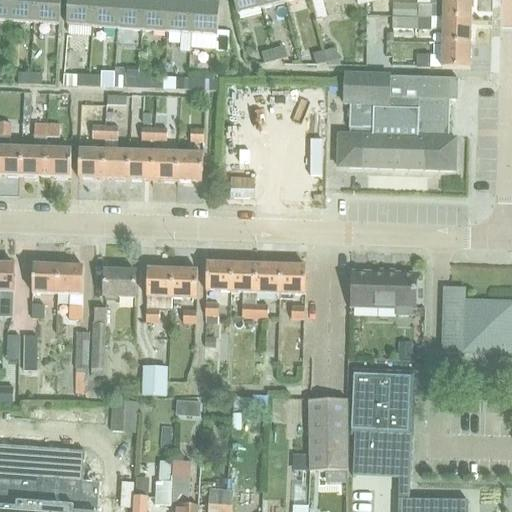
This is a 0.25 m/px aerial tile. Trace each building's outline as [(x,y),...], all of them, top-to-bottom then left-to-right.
[(11,0),(0,0),(0,22),(9,23),(11,0)] [(35,0),(11,0),(9,23),(34,25),(35,0)] [(35,0),(34,25),(60,27),(61,0),(35,0)] [(93,30),(95,0),(69,0),(67,28),(93,30)] [(110,0),(95,0),(93,30),(118,32),(120,1),(110,0)] [(263,11),(260,0),(233,0),(238,17),(263,11)] [(287,5),(285,0),(260,0),(263,11),(287,5)] [(310,0),(317,23),(329,20),(323,0),(310,0)] [(419,7),(419,20),(472,22),(472,0),(431,0),(432,7),(419,7)] [(120,1),(118,32),(142,33),(145,3),(120,1)] [(169,5),(145,3),(142,33),(167,35),(169,5)] [(169,5),(167,35),(192,37),(194,6),(169,5)] [(194,6),(192,37),(191,49),(217,51),(216,53),(225,53),(227,28),(218,27),(220,8),(194,6)] [(419,8),(393,7),(393,18),(418,19),(419,8)] [(472,22),(419,20),(393,19),(392,32),(419,33),(444,34),(443,45),(471,46),(472,22)] [(471,46),(443,45),(443,71),(470,71),(471,46)] [(287,47),(275,51),(278,63),(291,59),(287,47)] [(325,52),(328,64),(340,61),(337,49),(325,52)] [(278,63),(275,51),(263,54),(266,67),(278,63)] [(328,64),(325,52),(314,55),(317,67),(328,64)] [(432,70),(433,56),(418,56),(418,69),(432,70)] [(127,70),(117,69),(117,74),(116,91),(140,91),(140,79),(140,72),(127,72),(127,70)] [(91,77),(91,90),(116,91),(117,74),(103,74),(103,77),(91,77)] [(31,88),(32,75),(20,75),(19,87),(31,88)] [(44,75),(32,75),(31,88),(43,88),(44,75)] [(65,76),(64,89),(91,90),(91,77),(65,76)] [(461,80),(390,78),(346,77),(345,107),(351,107),(350,131),(352,131),(351,138),(341,138),(340,170),(457,174),(458,142),(450,141),(451,101),(460,101),(461,80)] [(165,80),(140,79),(140,91),(165,92),(165,80)] [(165,80),(165,92),(187,93),(188,81),(165,80)] [(188,81),(187,93),(219,94),(219,83),(216,83),(216,81),(202,81),(188,81)] [(108,98),(107,108),(127,108),(127,99),(108,98)] [(168,129),(168,120),(158,120),(158,129),(168,129)] [(0,178),(22,180),(23,152),(11,151),(12,139),(12,126),(0,125),(0,178)] [(23,152),(22,180),(46,180),(47,152),(47,138),(49,138),(49,126),(36,126),(36,138),(35,152),(23,152)] [(62,127),(49,126),(49,138),(61,139),(62,127)] [(93,127),(93,139),(106,140),(106,128),(93,127)] [(105,154),(104,182),(129,183),(130,155),(118,155),(119,128),(106,128),(106,140),(105,154)] [(156,142),(157,130),(144,129),(143,141),(156,142)] [(157,130),(156,142),(169,142),(169,130),(157,130)] [(204,145),(204,131),(191,131),(191,144),(204,145)] [(72,153),(47,152),(46,180),(71,181),(72,153)] [(104,182),(105,154),(80,153),(79,181),(104,182)] [(130,155),(129,183),(153,184),(154,156),(130,155)] [(178,157),(154,156),(153,184),(177,185),(178,157)] [(203,158),(178,157),(177,185),(202,185),(203,158)] [(0,318),(14,319),(14,295),(16,268),(0,266),(0,294),(1,295),(0,311),(0,318)] [(233,296),(234,268),(208,267),(207,295),(233,296)] [(58,297),(59,269),(35,268),(34,296),(58,297)] [(234,268),(233,296),(244,296),(243,320),(256,320),(257,307),(257,297),(258,269),(234,268)] [(85,270),(59,269),(58,297),(71,297),(70,323),(83,323),(84,310),(84,298),(85,270)] [(258,269),(257,297),(281,297),(282,269),(258,269)] [(282,269),(281,297),(307,298),(308,270),(307,270),(282,269)] [(105,300),(135,301),(136,275),(122,274),(122,272),(112,272),(112,274),(106,274),(105,300)] [(173,302),(174,274),(149,273),(148,311),(147,324),(160,325),(160,311),(173,312),(173,302)] [(174,274),(173,302),(198,303),(199,275),(174,274)] [(417,277),(353,275),(352,310),(397,311),(397,317),(412,318),(412,312),(416,312),(417,277)] [(443,355),(511,357),(511,304),(465,303),(466,291),(445,291),(443,355)] [(220,305),(207,304),(207,319),(219,319),(220,305)] [(269,307),(257,307),(256,320),(269,320),(269,307)] [(45,321),(46,308),(33,308),(32,321),(45,321)] [(293,308),(293,323),(305,323),(306,323),(306,309),(293,308)] [(92,378),(89,378),(89,400),(96,400),(97,378),(104,379),(104,373),(106,327),(107,327),(108,312),(96,311),(95,325),(94,325),(92,378)] [(197,326),(198,313),(185,312),(185,326),(197,326)] [(253,351),(268,351),(268,321),(253,321),(253,351)] [(139,329),(138,340),(153,341),(154,330),(139,329)] [(78,335),(77,371),(76,377),(89,378),(91,335),(78,335)] [(20,339),(8,339),(8,351),(20,351),(20,339)] [(26,339),(25,362),(25,373),(37,374),(37,362),(38,340),(26,339)] [(206,339),(206,348),(216,349),(216,339),(206,339)] [(400,347),(399,363),(413,363),(413,361),(413,352),(414,347),(400,347)] [(413,352),(413,361),(425,361),(425,352),(413,352)] [(170,370),(145,368),(144,398),(169,399),(170,370)] [(357,374),(353,437),(355,437),(354,467),(373,468),(400,469),(399,481),(399,482),(398,511),(468,511),(469,503),(410,502),(411,485),(411,481),(412,460),(413,450),(413,440),(415,403),(415,393),(416,383),(414,383),(408,383),(408,375),(395,375),(377,374),(357,373),(357,374)] [(14,390),(0,389),(0,405),(14,405),(14,390)] [(236,400),(235,412),(253,413),(254,401),(236,400)] [(311,403),(312,473),(348,473),(348,403),(311,403)] [(179,404),(178,414),(186,414),(186,404),(179,404)] [(138,437),(140,407),(117,406),(115,436),(138,437)] [(235,416),(234,432),(242,433),(243,416),(235,416)] [(0,511),(98,511),(99,511),(101,485),(85,484),(87,456),(0,449),(0,511)] [(294,457),(293,472),(310,472),(310,458),(294,457)] [(173,509),(175,464),(163,464),(161,483),(158,483),(156,508),(173,509)] [(175,469),(173,509),(182,510),(181,511),(200,511),(200,510),(190,510),(191,499),(192,465),(191,465),(175,464),(175,469)] [(234,511),(235,494),(230,494),(212,493),(210,511),(234,511)] [(146,511),(148,500),(135,499),(134,511),(146,511)]
